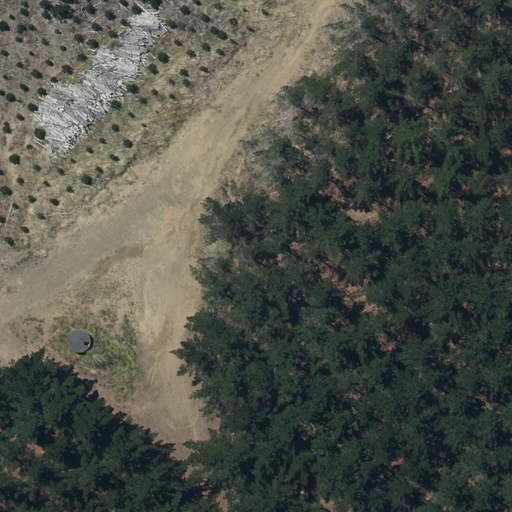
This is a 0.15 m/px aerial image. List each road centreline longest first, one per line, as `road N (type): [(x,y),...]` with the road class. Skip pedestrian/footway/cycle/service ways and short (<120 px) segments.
road 1 (track): [(228,511),(182,433),(171,203),(320,0)]
road 2 (track): [(182,433),(66,385),(0,334)]
road 3 (track): [(0,300),(171,203)]
